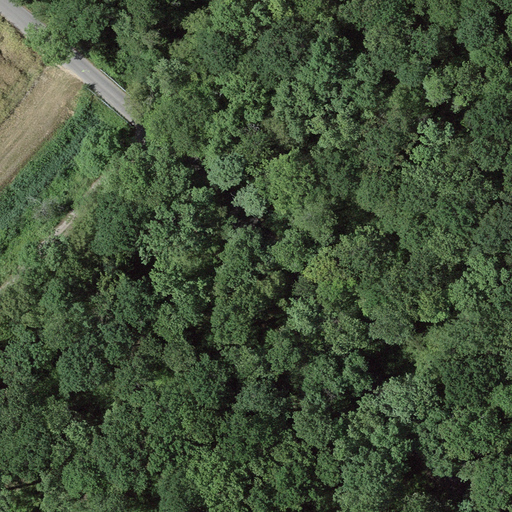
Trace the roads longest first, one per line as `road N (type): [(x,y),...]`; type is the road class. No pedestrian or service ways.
road 1 (unclassified): [(1,0),(230,202),(475,511)]
road 2 (track): [(0,293),(153,130)]
